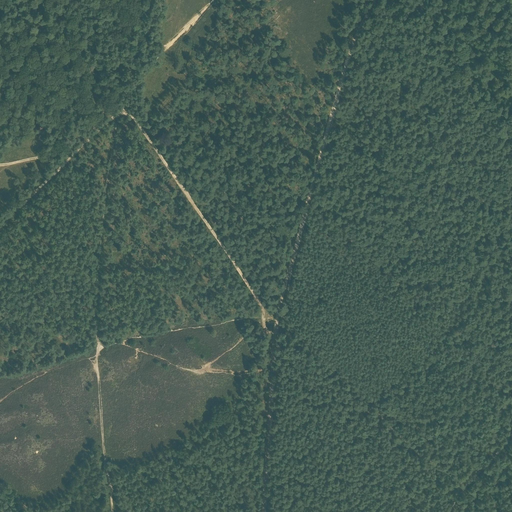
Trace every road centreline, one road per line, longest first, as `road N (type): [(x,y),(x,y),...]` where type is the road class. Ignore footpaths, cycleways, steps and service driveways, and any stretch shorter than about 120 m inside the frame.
road 1 (track): [(268,315),(123,112),(120,93)]
road 2 (track): [(98,348),(102,217),(116,116)]
road 3 (track): [(332,106),(276,316)]
road 4 (track): [(261,511),(276,316)]
road 5 (track): [(77,138),(213,0)]
road 6 (track): [(276,316),(98,348)]
road 7 (track): [(98,348),(112,511)]
road 8 (track): [(379,414),(464,487),(450,511)]
road 9 (track): [(507,104),(462,69),(418,0)]
road 10 (track): [(511,439),(379,414)]
road 11 (track): [(0,226),(93,134)]
